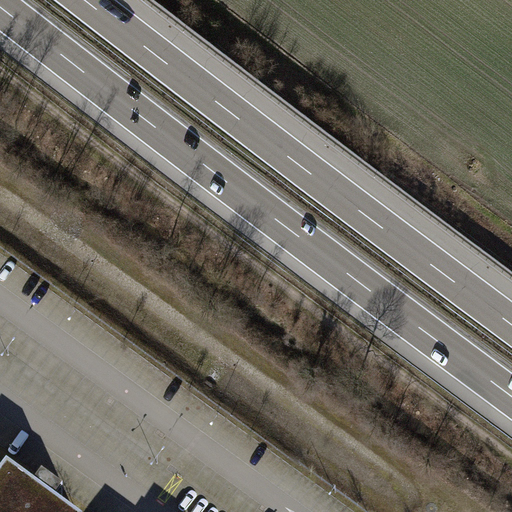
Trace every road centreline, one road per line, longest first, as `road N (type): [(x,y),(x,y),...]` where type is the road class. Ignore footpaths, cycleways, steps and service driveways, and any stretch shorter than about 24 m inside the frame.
road 1 (motorway): [(0,8),(511,397)]
road 2 (motorway): [(511,322),(88,0)]
road 3 (track): [(416,466),(0,171)]
